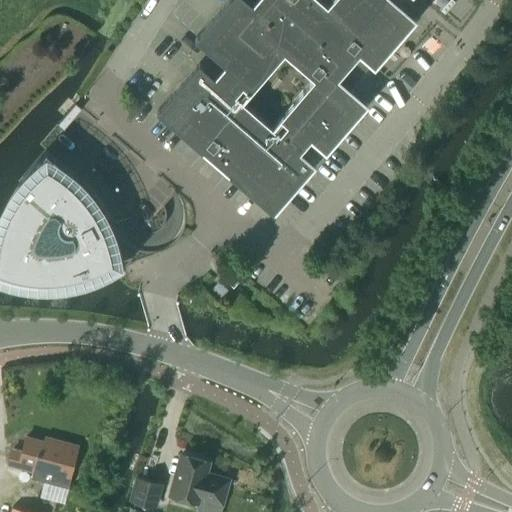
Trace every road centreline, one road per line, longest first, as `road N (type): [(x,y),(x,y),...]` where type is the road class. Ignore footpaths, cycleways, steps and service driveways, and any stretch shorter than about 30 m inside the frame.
road 1 (unclassified): [(229,214),(269,246),(306,236),(491,0)]
road 2 (unclassified): [(169,0),(115,89),(114,111),(229,214)]
road 3 (tertiary): [(511,160),(387,388)]
road 4 (tertiary): [(418,400),(511,206)]
road 5 (tertiary): [(178,355),(97,335),(0,336)]
road 6 (unclassified): [(178,355),(157,295),(229,214)]
